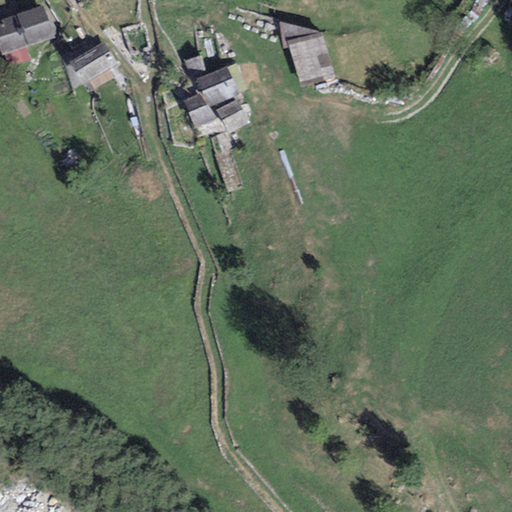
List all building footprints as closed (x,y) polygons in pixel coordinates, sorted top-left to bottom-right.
[(43,11),(0,25),(0,55),(1,58),(53,40),(43,11)] [(143,26),(124,30),(131,58),(149,54),(143,26)] [(333,78),(320,33),(287,42),(299,88),(333,78)] [(105,44),(69,66),(83,89),(119,67),(105,44)] [(228,69),(195,84),(202,97),(182,106),(194,132),(215,123),(209,111),(240,96),(228,69)] [(236,101),(216,113),(230,136),(250,124),(236,101)]
